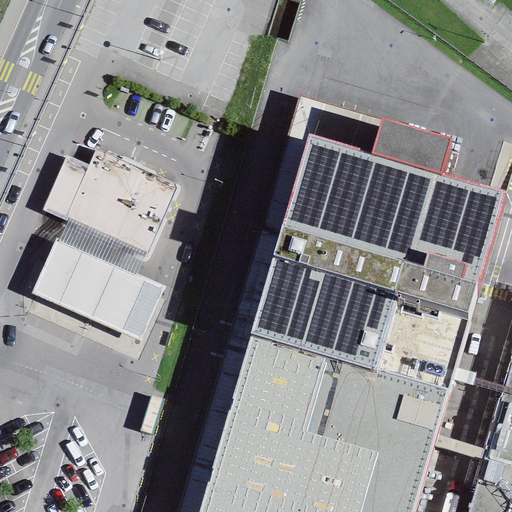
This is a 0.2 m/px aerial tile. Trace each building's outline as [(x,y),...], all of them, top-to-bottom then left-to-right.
[(383,125),(442,143),(442,140),(298,97),(177,511),(200,511),(309,141),(372,160),(383,125)] [(372,160),(309,141),(200,511),(412,511),(477,290),(504,199),(440,180),(450,145),(442,143),(383,125),(372,160)] [(186,186),(98,149),(90,168),(64,157),(42,209),(156,258),(186,186)] [(161,289),(56,244),(34,295),(139,340),(161,289)] [(511,511),(511,367),(468,511),(511,511)]
